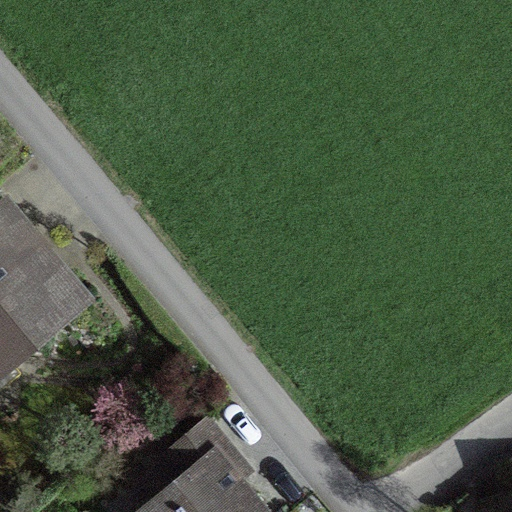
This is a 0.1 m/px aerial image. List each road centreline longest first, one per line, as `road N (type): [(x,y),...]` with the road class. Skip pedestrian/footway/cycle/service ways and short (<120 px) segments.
road 1 (residential): [(0,101),(360,511)]
road 2 (unclassified): [(401,511),(511,431)]
